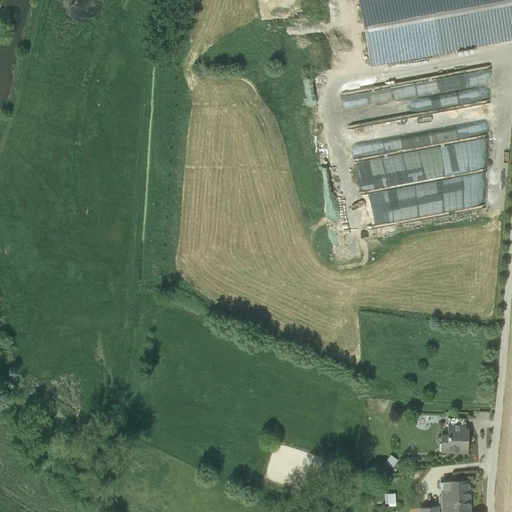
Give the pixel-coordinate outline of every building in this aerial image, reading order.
[(358,0),(371,64),(442,50),(432,0),(358,0)] [(511,0),(432,0),(442,50),(511,37),(511,0)] [(461,426),(465,426),(465,419),(448,418),(448,426),(448,419),(461,419),(461,426)] [(440,452),(448,452),(448,444),(442,444),(442,436),(448,436),(448,426),(447,435),(441,435),(440,452)] [(448,444),(448,452),(466,452),(467,430),(460,430),(461,426),(448,426),(448,436),(442,436),(442,444),(448,444)] [(465,426),(461,426),(460,430),(467,430),(466,452),(448,452),(467,453),(468,429),(465,429),(465,426)] [(319,469),(322,459),(277,444),(270,466),(277,469),(289,473),(293,461),(319,469)] [(398,461),(391,455),(384,462),(392,468),(398,461)] [(442,489),(442,511),(470,511),(469,480),(445,481),(446,489),(442,489)] [(395,504),(395,493),(386,494),(387,504),(395,504)]
